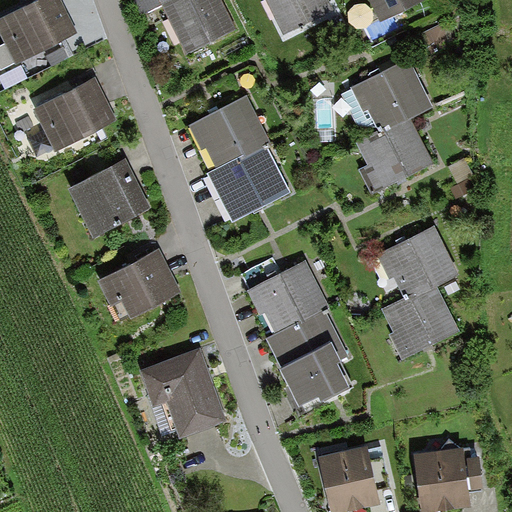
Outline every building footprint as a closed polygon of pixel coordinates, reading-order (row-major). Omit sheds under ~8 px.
[(78,29),(63,0),(27,0),(0,13),(0,27),(16,60),(78,29)] [(237,26),(223,0),(137,0),(143,11),(163,1),(187,51),(237,26)] [(334,7),(330,0),(269,0),(285,31),(334,7)] [(372,0),(381,17),(414,0),(372,0)] [(366,107),(376,126),(388,120),(390,123),(410,113),(431,102),(407,55),(350,84),(363,109),(366,107)] [(28,74),(22,62),(0,73),(0,76),(5,86),(28,74)] [(117,117),(96,74),(33,105),(55,148),(117,117)] [(207,141),(217,161),(242,149),(245,153),(267,142),(272,139),(247,91),(190,120),(202,144),(207,141)] [(376,126),(354,138),(367,162),(362,164),(375,189),(434,158),(410,113),(390,123),(388,120),(376,126)] [(217,161),(208,166),(220,192),(226,189),(237,212),(289,187),(267,142),(245,153),(242,149),(217,161)] [(150,203),(126,153),(68,181),(93,231),(150,203)] [(394,274),(404,294),(416,288),(417,291),(438,280),(459,270),(435,222),(378,251),(390,276),(394,274)] [(181,289),(160,245),(99,275),(120,318),(181,289)] [(249,284),(244,287),(256,311),(266,306),(276,326),(301,314),(303,318),(327,306),(330,305),(306,256),(281,267),(275,254),(242,270),(249,284)] [(404,294),(382,305),(394,329),(390,331),(403,356),(461,326),(438,280),(417,291),(416,288),(404,294)] [(301,314),(276,326),(266,332),(300,399),(319,389),(322,395),(352,380),(340,358),(351,353),(327,306),(303,318),(301,314)] [(228,416),(202,343),(141,365),(151,392),(148,393),(162,433),(178,428),(180,433),(228,416)] [(370,440),(318,451),(331,510),(382,499),(379,486),(392,483),(385,452),(373,454),(370,440)] [(464,441),(415,448),(423,508),(472,501),(470,485),(485,483),(481,450),(466,452),(464,441)]
